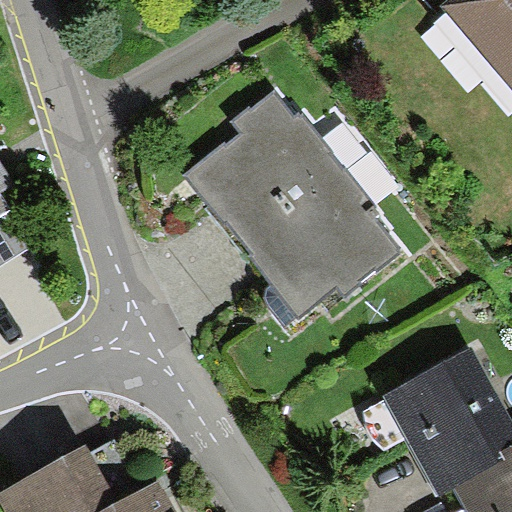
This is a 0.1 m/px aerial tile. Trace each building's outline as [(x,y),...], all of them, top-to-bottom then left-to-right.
[(511,0),(456,0),(441,12),(511,94),(511,0)] [(395,252),(269,92),(229,124),(238,134),(184,176),(293,314),(331,284),(340,295),(395,252)] [(0,210),(0,269),(27,253),(0,210)] [(511,447),(463,355),(393,391),(444,485),(461,476),(511,449),(511,447)] [(109,442),(0,503),(0,511),(162,511),(154,498),(144,503),(109,442)] [(511,511),(511,449),(461,476),(480,511),(511,511)]
